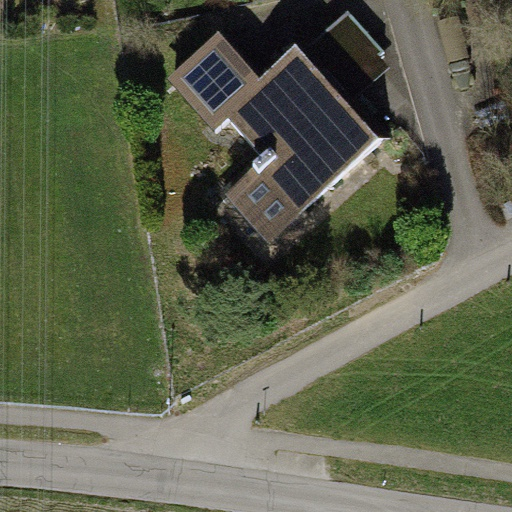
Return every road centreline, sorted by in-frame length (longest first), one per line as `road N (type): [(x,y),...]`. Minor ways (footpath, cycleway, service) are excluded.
road 1 (residential): [(204,482),(215,421),(511,253)]
road 2 (secondary): [(204,482),(407,511)]
road 3 (unclassified): [(204,482),(0,470)]
